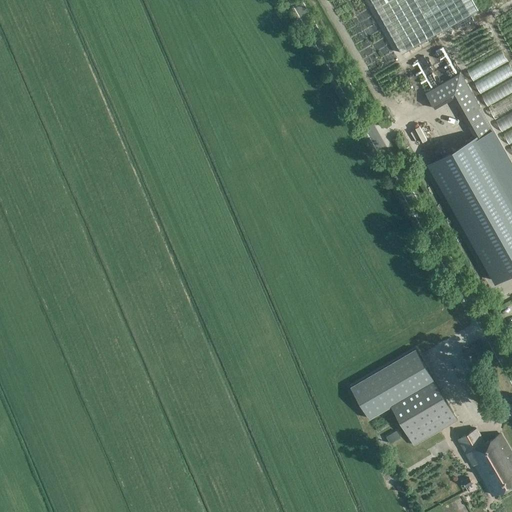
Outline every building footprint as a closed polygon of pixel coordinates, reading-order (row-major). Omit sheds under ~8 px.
[(370,0),(401,54),(478,11),(471,0),(370,0)] [(469,74),(506,59),(502,50),(465,65),(469,74)] [(473,79),(476,87),(494,80),(492,72),(473,79)] [(494,281),(511,270),(511,165),(493,131),(460,73),(426,92),(435,108),(455,97),(478,137),(429,165),(494,281)] [(511,74),(480,92),(485,102),(508,90),(507,89),(511,86),(511,74)] [(511,90),(487,106),(493,116),(511,104),(511,90)] [(511,107),(494,117),(500,128),(511,121),(511,107)] [(417,133),(430,129),(427,122),(415,127),(417,133)] [(491,291),(497,302),(505,298),(499,287),(491,291)] [(369,418),(391,405),(414,445),(458,419),(434,379),(434,380),(415,348),(350,386),(369,418)] [(477,428),(458,439),(473,465),(475,464),(493,495),(511,483),(511,454),(500,433),(484,442),(477,428)] [(400,437),(397,430),(385,436),(389,443),(400,437)] [(469,477),(462,481),(465,487),(472,483),(469,477)]
